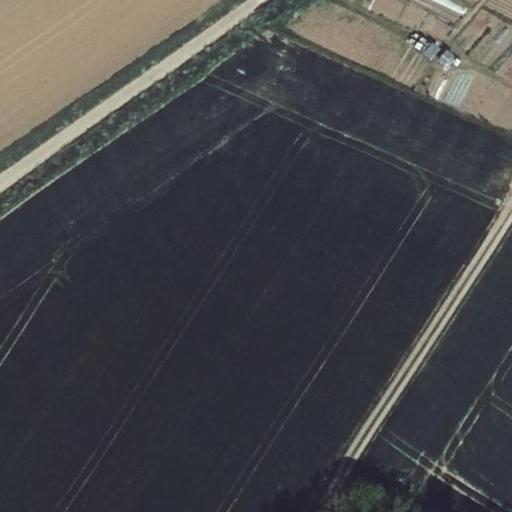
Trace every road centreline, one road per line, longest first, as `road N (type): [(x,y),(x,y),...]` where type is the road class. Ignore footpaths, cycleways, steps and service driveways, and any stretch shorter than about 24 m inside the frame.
road 1 (track): [(511,205),(323,511)]
road 2 (track): [(260,0),(0,182)]
